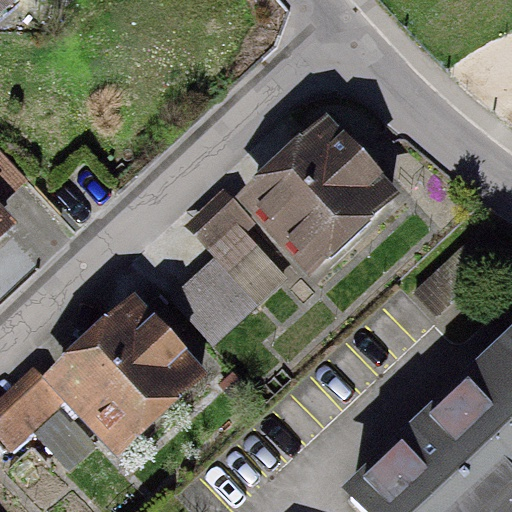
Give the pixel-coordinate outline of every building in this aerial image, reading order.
[(388,196),(330,132),(253,202),(310,266),(388,196)] [(197,235),(218,257),(238,239),(252,225),(232,203),(197,235)] [(230,280),(255,257),(238,239),(218,257),(171,302),(211,345),(254,305),(230,280)] [(126,308),(37,385),(110,469),(199,392),(126,308)] [(511,511),(511,340),(498,354),(407,442),(346,501),(356,511),(511,511)] [(0,459),(49,414),(17,379),(0,394),(0,459)]
